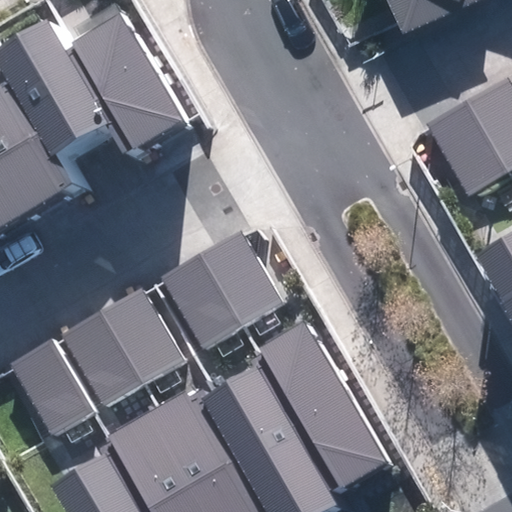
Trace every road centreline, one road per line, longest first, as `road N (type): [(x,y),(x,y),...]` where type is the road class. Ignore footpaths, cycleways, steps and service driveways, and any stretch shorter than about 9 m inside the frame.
road 1 (residential): [(511,477),(317,143)]
road 2 (residential): [(317,143),(0,322)]
road 3 (residential): [(511,34),(317,143)]
road 4 (residential): [(317,143),(239,0)]
